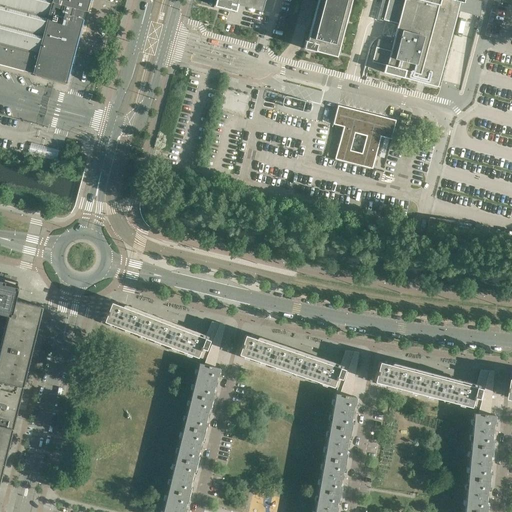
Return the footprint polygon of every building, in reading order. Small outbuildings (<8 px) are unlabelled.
[(85,10),(87,0),(0,0),(0,64),(33,74),(54,79),(59,81),(65,84),(67,83),(70,73),(68,72),(73,53),(82,19),(82,18),(84,11),(88,12),(88,11),(85,10)] [(406,72),(406,71),(421,75),(440,0),(216,0),(215,5),(214,5),(214,6),(236,12),(236,11),(237,5),(262,11),(264,0),(318,0),(307,41),(305,41),(306,42),(304,48),(303,49),(316,52),(316,51),(337,57),(351,0),(388,0),(383,20),(398,24),(391,50),(387,65),(385,65),(386,65),(384,72),(383,72),(383,73),(404,78),(406,71),(406,72)] [(244,113),(247,100),(248,98),(248,97),(226,91),(222,107),(244,113)] [(347,107),(347,109),(341,107),(341,106),(338,105),(333,124),(335,125),(343,127),(335,158),(335,159),(373,169),(373,168),(374,166),(374,165),(374,164),(374,163),(375,162),(376,157),(381,137),(391,139),(394,127),(396,120),(393,119),(393,120),(387,119),(387,118),(386,118),(386,119),(380,117),(381,116),(380,116),(380,117),(374,116),(374,114),(373,114),(373,115),(367,114),(368,113),(367,113),(366,114),(361,112),(361,111),(360,111),(360,112),(354,110),(354,109),(353,110),(347,109),(348,108),(347,107)] [(57,161),(59,150),(31,143),(29,154),(57,161)] [(42,308),(43,306),(41,306),(37,306),(38,305),(37,305),(36,305),(33,304),(32,304),(28,303),(27,303),(23,302),(22,301),(22,302),(19,301),(18,300),(17,301),(14,300),(14,299),(13,299),(14,298),(13,298),(14,294),(15,293),(14,293),(15,290),(16,289),(15,289),(16,285),(17,285),(18,281),(16,281),(10,280),(9,279),(9,280),(4,278),(3,278),(0,277),(0,481),(1,480),(0,480),(1,476),(2,476),(2,475),(1,475),(2,471),(3,471),(3,470),(4,466),(4,465),(4,464),(3,465),(1,465),(4,454),(6,454),(6,455),(7,455),(7,454),(6,454),(8,450),(8,449),(9,445),(9,444),(10,439),(11,438),(10,438),(11,434),(12,434),(12,433),(13,429),(13,428),(14,427),(13,427),(15,418),(16,418),(16,416),(20,398),(21,398),(21,396),(23,388),(24,385),(23,385),(24,381),(25,381),(25,380),(24,380),(26,376),(26,375),(27,371),(27,370),(28,365),(29,364),(28,364),(29,360),(30,360),(30,359),(29,359),(29,360),(27,359),(29,348),(32,349),(31,349),(32,350),(33,349),(32,349),(33,344),(34,344),(34,343),(33,343),(34,339),(35,339),(35,338),(36,334),(36,333),(37,329),(38,328),(37,328),(38,323),(39,323),(39,322),(40,318),(40,317),(41,313),(41,312),(42,308)] [(125,307),(111,302),(104,321),(198,357),(201,347),(206,349),(210,339),(213,341),(215,336),(207,333),(205,338),(191,332),(192,330),(188,329),(187,331),(160,320),(161,318),(157,317),(156,319),(129,309),(130,307),(126,305),(125,307)] [(218,353),(225,324),(212,321),(207,333),(215,336),(213,341),(210,339),(206,349),(201,347),(198,357),(212,362),(216,353),(218,353)] [(238,354),(320,382),(333,386),(336,377),(341,378),(344,368),(348,370),(350,365),(341,362),(340,367),(326,362),(327,360),(322,358),(321,361),(295,351),(295,349),(291,348),(290,350),(263,341),(264,338),(260,337),(259,339),(245,334),(238,354)] [(353,382),(359,352),(354,352),(345,350),(341,362),(350,365),(348,370),(344,368),(341,378),(336,377),(333,386),(348,391),(351,381),(353,382)] [(457,403),(471,406),(474,397),(478,398),(481,388),(484,389),(485,384),(477,382),(476,386),(462,383),(462,381),(458,379),(457,381),(430,374),(430,372),(426,371),(425,373),(398,366),(398,364),(394,363),(393,365),(379,361),(374,381),(457,403)] [(216,382),(219,368),(199,363),(191,394),(211,399),(215,386),(216,387),(217,383),(218,382),(216,382)] [(491,401),(494,371),(489,370),(489,371),(480,370),(477,382),(485,384),(484,389),(481,388),(478,398),(474,397),(471,406),(475,407),(474,413),(485,414),(489,401),(491,401)] [(353,411),(356,397),(335,393),(330,425),(350,429),(353,416),(354,416),(355,411),(353,411)] [(208,413),(211,399),(191,394),(184,426),(204,431),(207,418),(209,418),(210,414),(208,413)] [(495,434),(495,430),(495,429),(493,429),(494,415),(485,414),(474,413),(471,446),(491,447),(492,434),(495,434)] [(349,448),(349,443),(348,443),(350,429),(330,425),(324,458),(345,461),(347,447),(349,448)] [(200,445),(204,431),(184,426),(176,458),(196,463),(199,450),(201,450),(202,446),(200,445)] [(492,466),(492,462),(490,461),(491,447),(471,446),(468,478),(488,480),(489,466),(492,466)] [(193,477),(196,463),(176,458),(168,490),(188,495),(192,481),(193,481),(194,477),(193,477)] [(344,476),(342,475),(345,461),(324,458),(319,490),(339,493),(341,480),(343,480),(344,476)] [(489,499),(489,495),(489,494),(487,494),(488,480),(468,478),(465,511),(479,511),(485,511),(486,499),(489,499)] [(185,511),(187,508),(185,508),(188,495),(168,490),(162,511),(185,511)] [(336,511),(337,511),(338,508),(337,507),(339,493),(319,490),(314,511),(335,511),(336,511)]
